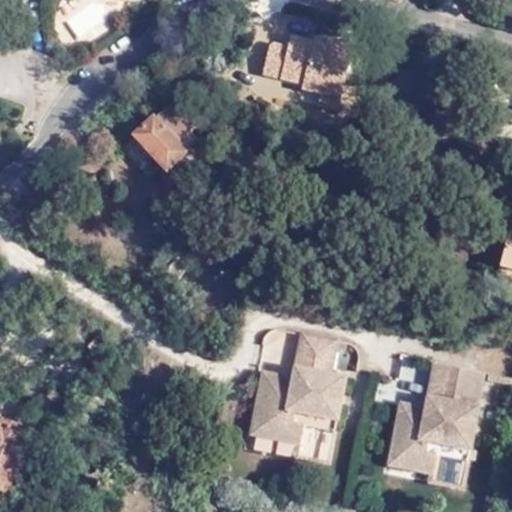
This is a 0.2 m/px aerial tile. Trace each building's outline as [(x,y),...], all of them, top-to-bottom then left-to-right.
[(351,32),(303,21),(294,60),(313,63),(311,71),(326,75),(330,59),(345,62),(351,32)] [(511,108),(511,85),(511,77),(511,74),(493,71),(485,102),(511,108)] [(481,114),(511,122),(511,108),(485,102),(481,114)] [(204,129),(179,104),(159,123),(156,121),(140,135),(173,172),(191,156),(188,154),(182,147),(193,138),(204,129)] [(182,147),(188,154),(199,144),(193,138),(182,147)] [(511,208),(496,204),(496,206),(491,223),(511,228),(511,229),(503,270),(511,272),(511,208)] [(511,272),(503,270),(501,278),(511,279),(511,272)] [(294,412),(338,420),(346,377),(331,374),(337,339),(301,333),(293,378),(262,373),(251,434),(299,444),(303,425),(292,423),(294,412)] [(426,442),(470,449),(484,374),(433,365),(425,407),(400,403),(388,466),(431,474),(435,455),(424,452),(426,442)] [(336,431),(338,420),(294,412),(292,423),(303,425),(336,431)] [(0,466),(1,467),(0,467),(0,483),(14,490),(31,436),(6,425),(9,420),(0,416),(0,466)] [(313,450),(331,453),(334,432),(316,429),(313,450)] [(468,461),(470,449),(426,442),(424,452),(435,455),(468,461)]
